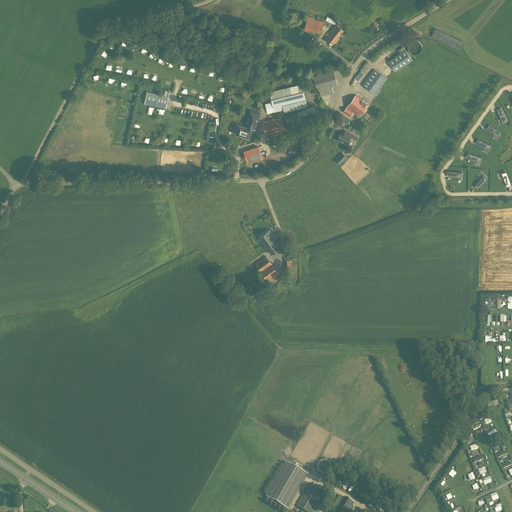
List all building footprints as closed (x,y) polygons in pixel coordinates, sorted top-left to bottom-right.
[(308,16),(304,30),(320,34),(323,22),(313,19),(314,18),(308,16)] [(336,24),(325,38),(334,46),(345,31),(336,24)] [(435,28),(431,36),(459,50),(463,42),(435,28)] [(422,46),(422,45),(421,45),(421,44),(421,43),(420,43),(420,42),(419,41),(418,41),(418,40),(417,40),(416,40),(415,40),(414,40),(413,40),(412,40),(411,41),(410,41),(409,42),(409,43),(408,43),(408,44),(408,45),(408,46),(408,47),(408,48),(408,49),(408,50),(409,50),(409,51),(410,52),(411,52),(411,53),(412,53),(413,53),(413,54),(414,54),(415,54),(416,54),(417,53),(418,53),(419,52),(420,52),(420,51),(421,50),(421,49),(422,48),(422,47),(422,46)] [(405,50),(389,61),(396,71),(412,60),(405,50)] [(374,69),(362,85),(376,96),(381,90),(379,89),(388,78),(374,69)] [(316,85),(322,95),(334,92),(332,86),(338,84),(334,70),(313,75),(316,85)] [(354,78),(358,81),(365,74),(361,70),(354,78)] [(283,105),(306,100),(302,84),(269,92),(274,112),(284,110),(283,105)] [(145,104),(166,109),(168,96),(148,92),(145,104)] [(343,112),(350,116),(354,111),(360,116),(368,104),(355,95),(343,112)] [(298,112),(286,115),(288,123),(299,120),(317,113),(314,106),(298,112)] [(503,122),(507,119),(500,107),(496,109),(500,116),(503,122)] [(260,113),(250,110),(245,126),(240,124),(239,124),(239,125),(236,124),(234,128),(238,129),(237,133),(236,133),(237,134),(242,135),(244,136),(249,137),(252,129),(252,128),(255,129),(260,113)] [(281,117),(262,121),(266,135),(285,130),(281,117)] [(498,136),(501,132),(489,124),(486,128),(493,132),(493,133),(498,136)] [(356,140),(358,136),(345,130),(343,133),(341,132),(337,139),(347,144),(351,137),(356,140)] [(491,145),(478,139),(476,144),(484,147),(489,149),(491,145)] [(259,146),(243,151),(248,164),(263,159),(259,146)] [(347,156),(343,153),(336,160),(339,164),(347,156)] [(479,162),(481,157),(467,153),(466,157),(473,159),(473,160),(479,162)] [(507,186),(511,184),(507,171),(502,173),(504,178),(507,186)] [(474,187),(478,190),(487,179),(483,176),(480,180),(474,187)] [(278,241),(269,230),(259,237),(271,254),(284,245),(281,239),(278,241)] [(266,256),(256,264),(270,283),(280,276),(266,256)] [(285,258),(285,272),(290,272),(290,277),(297,277),(297,258),(285,258)] [(474,431),(481,425),(478,422),(471,427),(474,431)] [(471,438),(473,434),(469,433),(465,440),(471,443),(473,439),(471,438)] [(498,458),(508,454),(506,450),(496,455),(498,458)] [(452,470),(448,475),(453,478),(457,473),(452,470)] [(482,479),(484,485),(492,482),(489,476),(482,479)] [(314,510),(324,492),(309,484),(308,486),(301,497),(296,507),(305,511),(313,511),(315,511),(314,510)] [(303,484),(297,494),(299,496),(301,497),(308,486),(303,484)] [(490,495),(493,501),(499,499),(496,492),(490,495)] [(329,511),(348,511),(351,507),(350,506),(352,502),(339,495),(329,511)]
